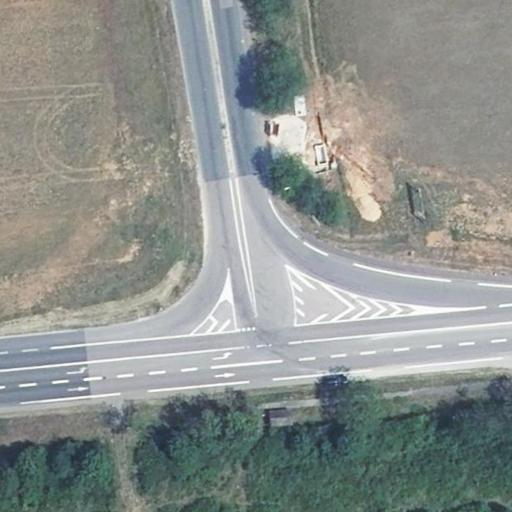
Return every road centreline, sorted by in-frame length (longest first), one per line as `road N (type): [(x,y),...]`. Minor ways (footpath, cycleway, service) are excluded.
road 1 (secondary): [(39,364),(196,348)]
road 2 (secondary): [(169,290),(39,364)]
road 3 (secondary): [(196,348),(215,361),(262,369),(305,350),(321,332)]
road 4 (unclassified): [(221,96),(202,220)]
road 5 (unclassified): [(274,206),(221,96)]
